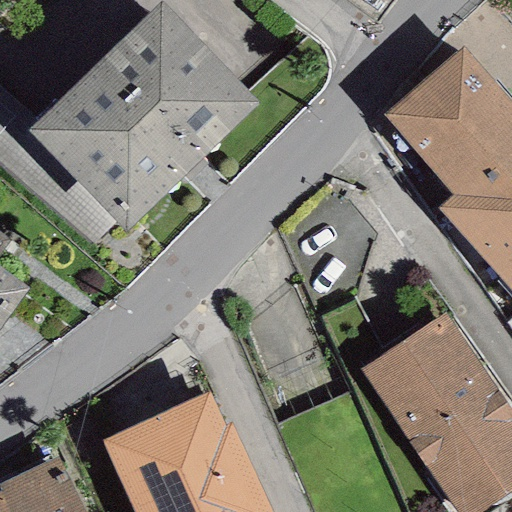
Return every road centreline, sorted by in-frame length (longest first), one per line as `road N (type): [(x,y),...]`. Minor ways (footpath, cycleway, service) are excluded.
road 1 (residential): [(332,131),(511,384)]
road 2 (residential): [(177,269),(281,511)]
road 3 (residential): [(0,420),(78,364),(177,269)]
road 4 (residential): [(177,269),(332,131)]
